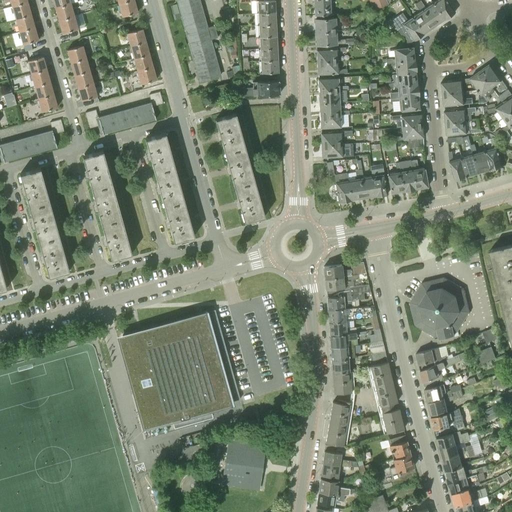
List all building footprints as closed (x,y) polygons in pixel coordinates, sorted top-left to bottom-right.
[(133,0),(129,0),(118,3),(122,16),(137,12),(133,0)] [(198,0),(177,0),(200,81),(220,76),(209,39),(218,37),(214,25),(206,27),(198,0)] [(258,12),(275,11),(274,0),(252,0),(253,1),(257,0),(258,12)] [(329,0),(314,0),(315,5),(315,15),(331,14),(330,4),(329,0)] [(378,12),(386,6),(386,5),(388,4),(386,0),(369,0),(373,9),(374,9),(375,11),(378,12)] [(444,19),(433,3),(425,9),(423,6),(424,5),(419,0),(415,0),(417,2),(434,26),(439,23),(440,22),(442,21),(444,19)] [(437,0),(433,3),(444,19),(444,20),(455,12),(446,0),(437,0)] [(15,19),(31,14),(27,2),(12,6),(15,19)] [(434,26),(417,2),(415,4),(418,9),(419,9),(420,11),(412,17),(424,33),(427,32),(428,31),(429,29),(434,26)] [(71,3),(55,8),(58,20),(74,16),(71,3)] [(259,25),(275,24),(275,11),(258,12),(259,25)] [(19,31),(34,27),(31,14),(15,19),(19,31)] [(424,33),(412,17),(407,21),(402,14),(400,16),(399,15),(394,18),(395,19),(393,21),(401,34),(404,35),(404,38),(411,37),(412,38),(412,39),(414,40),(424,33)] [(74,16),(58,20),(62,33),(78,28),(74,16)] [(316,31),(335,31),(335,20),(338,20),(340,22),(344,21),(343,17),(315,19),(316,31)] [(259,36),(276,35),(275,24),(259,25),(259,36)] [(38,39),(34,27),(19,31),(22,44),(38,39)] [(126,33),(130,46),(145,41),(142,28),(126,33)] [(336,41),(335,31),(316,31),(317,44),(345,43),(348,43),(348,45),(354,44),(354,38),(345,39),(340,40),(338,41),(336,41)] [(260,48),(277,47),(276,35),(259,36),(260,48)] [(145,41),(130,46),(133,58),(149,54),(145,41)] [(67,49),(71,62),(86,58),(83,45),(67,49)] [(261,60),(277,59),(277,47),(260,48),(261,60)] [(317,62),(337,60),(336,51),(339,50),(341,52),(345,51),(345,47),(316,49),(317,62)] [(386,63),(415,59),(414,53),(414,51),(414,50),(413,48),(413,47),(394,49),(395,59),(392,59),(392,58),(386,59),(386,63)] [(149,54),(133,58),(137,70),(152,66),(149,54)] [(31,73),(46,69),(43,56),(27,60),(31,73)] [(12,58),(6,60),(8,68),(14,66),(12,58)] [(86,58),(71,62),(74,75),(90,70),(86,58)] [(278,72),(277,59),(261,60),(261,73),(278,72)] [(416,72),(415,59),(386,63),(386,65),(393,65),(393,64),(395,64),(396,74),(416,72)] [(337,60),(317,62),(318,74),(346,73),(346,69),(342,69),(340,71),(338,71),(337,60)] [(480,71),(492,87),(500,82),(501,84),(500,84),(504,90),(507,88),(490,64),(486,67),(484,67),(482,69),(481,70),(480,71)] [(152,66),(137,70),(140,83),(156,79),(152,66)] [(34,86),(50,81),(46,69),(31,73),(34,86)] [(90,70),(74,75),(78,87),(93,83),(90,70)] [(492,87),(480,71),(479,71),(476,73),(475,75),(470,78),(481,94),(487,102),(490,100),(486,94),(485,95),(484,93),(492,87)] [(398,86),(417,84),(417,78),(417,76),(417,74),(416,72),(396,74),(390,74),(391,83),(388,83),(388,87),(398,86)] [(318,91),(347,89),(347,86),(340,86),(340,87),(338,87),(337,77),(317,78),(318,91)] [(443,94),(462,91),(461,82),(464,82),(464,83),(470,82),(470,78),(441,81),(442,88),(442,92),(443,94)] [(253,95),(279,94),(278,87),(279,86),(279,83),(278,82),(278,80),(252,81),(253,95)] [(38,98),(53,94),(50,81),(34,86),(38,98)] [(93,83),(78,87),(81,100),(97,96),(93,83)] [(390,99),(419,96),(418,83),(417,84),(398,86),(398,92),(389,93),(390,99)] [(319,103),(339,102),(338,92),(341,92),(341,93),(347,93),(347,89),(318,91),(319,103)] [(511,96),(511,95),(508,90),(499,97),(503,103),(511,96)] [(148,94),(150,100),(161,97),(159,91),(148,94)] [(462,91),(443,94),(443,100),(444,106),(472,103),(472,99),(466,100),(466,101),(463,102),(462,91)] [(57,107),(53,94),(38,98),(42,111),(57,107)] [(418,96),(419,96),(390,99),(390,102),(396,102),(396,101),(399,101),(400,111),(420,108),(419,107),(420,105),(420,103),(419,101),(418,96)] [(511,96),(503,103),(496,107),(488,109),(489,113),(495,112),(495,111),(498,110),(503,118),(511,111),(511,96)] [(150,100),(151,104),(152,106),(163,103),(161,97),(150,100)] [(320,115),(348,113),(348,110),(342,110),(342,111),(339,112),(339,102),(319,103),(320,115)] [(155,118),(152,106),(151,104),(99,119),(99,121),(101,127),(102,133),(155,118)] [(446,123),(465,121),(464,111),(467,111),(467,112),(473,111),(473,107),(444,110),(445,116),(445,118),(445,120),(446,123)] [(87,118),(98,115),(96,109),(85,112),(87,118)] [(511,111),(503,118),(509,126),(507,127),(507,126),(501,130),(500,129),(494,133),(496,137),(503,133),(511,127),(511,111)] [(225,153),(245,147),(235,113),(215,119),(225,153)] [(348,114),(348,113),(320,115),(320,128),(340,127),(339,116),(342,116),(342,117),(348,117),(349,119),(355,119),(354,114),(348,114)] [(401,118),(402,127),(422,125),(421,124),(422,122),(422,120),(421,118),(421,117),(420,113),(391,115),(392,120),(398,119),(398,118),(401,118)] [(99,121),(99,119),(98,115),(87,118),(88,124),(91,124),(94,123),(97,122),(99,121)] [(49,122),(51,128),(62,125),(60,119),(49,122)] [(465,121),(446,123),(446,124),(446,125),(446,127),(447,130),(447,135),(475,133),(475,129),(468,130),(468,131),(466,131),(465,121)] [(62,125),(51,128),(52,132),(53,134),(64,131),(62,125)] [(422,125),(402,127),(403,137),(400,137),(400,136),(393,137),(394,140),(407,139),(423,137),(422,133),(423,133),(422,131),(423,130),(423,128),(422,126),(422,125)] [(321,145),(341,143),(341,134),(344,133),(347,134),(349,134),(349,130),(320,132),(321,145)] [(509,134),(507,130),(503,133),(500,135),(503,140),(510,135),(509,134)] [(53,134),(52,132),(0,146),(0,148),(0,149),(1,153),(2,154),(3,160),(56,145),(53,134)] [(154,173),(175,167),(165,133),(145,139),(154,173)] [(423,137),(407,139),(408,148),(423,146),(423,137)] [(494,148),(485,150),(491,169),(491,170),(503,166),(495,138),(491,139),(493,146),(494,145),(494,148)] [(341,143),(321,145),(322,157),(360,155),(360,151),(347,152),(345,153),(342,153),(341,143)] [(491,169),(485,150),(476,153),(475,151),(476,150),(474,144),(471,145),(479,172),(491,169)] [(479,172),(471,145),(468,146),(470,152),(471,154),(462,157),(467,176),(479,172)] [(255,181),(245,147),(225,153),(234,187),(255,181)] [(92,191),(112,185),(103,151),(82,156),(92,191)] [(467,176),(462,157),(452,160),(452,157),(453,157),(452,151),(449,152),(450,161),(455,180),(468,177),(467,176)] [(411,169),(415,189),(428,187),(424,167),(418,168),(416,159),(410,160),(411,169)] [(351,199),(348,179),(345,160),(341,160),(342,172),(343,172),(344,179),(335,181),(339,202),(351,200),(351,199)] [(375,196),(371,175),(362,176),(361,175),(362,174),(361,168),(362,168),(360,160),(357,161),(357,163),(358,169),(363,197),(374,195),(375,196)] [(328,176),(334,175),(331,161),(325,162),(328,176)] [(415,190),(415,189),(411,169),(403,170),(402,168),(403,168),(402,162),(399,163),(403,191),(415,190)] [(403,191),(399,163),(395,163),(396,169),(397,169),(397,172),(388,173),(391,192),(403,191),(403,192),(403,191)] [(380,173),(371,175),(375,196),(387,194),(382,165),(378,165),(379,172),(380,172),(380,173)] [(184,201),(175,167),(154,173),(164,207),(184,201)] [(29,208),(50,202),(40,168),(20,174),(29,208)] [(363,197),(358,169),(355,169),(356,176),(357,175),(357,177),(348,179),(351,199),(363,197)] [(255,181),(234,187),(244,222),(265,216),(255,181)] [(122,219),(112,185),(92,191),(102,225),(122,219)] [(184,201),(164,207),(174,241),(194,236),(184,201)] [(59,236),(50,202),(29,208),(39,242),(59,236)] [(122,219),(102,225),(111,259),(132,253),(122,219)] [(59,236),(39,242),(48,276),(69,271),(59,236)] [(501,281),(511,278),(511,247),(511,245),(493,249),(495,256),(492,256),(497,276),(499,275),(501,281)] [(324,278),(358,274),(366,273),(363,262),(350,263),(351,270),(342,271),(341,264),(324,266),(324,278)] [(358,274),(324,278),(325,288),(353,285),(353,279),(358,278),(358,274)] [(439,339),(455,335),(454,332),(458,332),(470,312),(465,290),(445,277),(422,283),(410,302),(415,325),(435,337),(439,336),(439,339)] [(511,278),(501,281),(502,287),(499,287),(504,307),(507,307),(508,313),(511,311),(511,278)] [(353,285),(325,288),(326,296),(364,293),(370,292),(369,285),(353,287),(353,285)] [(364,293),(326,296),(326,303),(326,306),(328,308),(352,307),(352,300),(364,299),(364,293)] [(352,307),(328,308),(329,322),(345,320),(370,317),(376,316),(373,305),(352,307)] [(216,307),(120,330),(145,435),(215,418),(213,407),(235,402),(218,333),(222,332),(216,307)] [(356,331),(356,327),(346,328),(345,320),(329,322),(330,334),(346,333),(356,331)] [(487,343),(500,338),(495,327),(483,333),(487,343)] [(330,346),(354,344),(357,344),(357,337),(356,331),(346,333),(330,334),(330,339),(329,341),(329,344),(330,346)] [(374,335),(369,336),(370,342),(382,340),(381,333),(374,335)] [(348,358),(355,357),(354,344),(330,346),(331,348),(330,350),(330,353),(331,354),(331,359),(348,358)] [(369,348),(370,354),(384,351),(383,345),(369,348)] [(416,353),(421,371),(448,359),(446,355),(442,357),(439,347),(416,353)] [(492,347),(475,354),(480,365),(496,358),(492,347)] [(502,348),(496,351),(499,357),(500,362),(506,359),(502,348)] [(384,351),(370,354),(372,360),(386,357),(384,351)] [(444,380),(439,369),(466,358),(464,353),(459,355),(448,359),(421,371),(420,371),(423,382),(425,381),(427,386),(430,385),(444,380)] [(348,358),(331,359),(332,364),(331,366),(331,369),(332,370),(332,372),(349,371),(348,358)] [(372,375),(381,373),(390,371),(388,362),(379,364),(370,366),(372,375)] [(350,371),(349,371),(332,372),(334,393),(351,392),(350,371)] [(381,373),(372,375),(375,387),(384,385),(393,383),(390,371),(381,373)] [(508,375),(494,380),(498,390),(511,385),(508,375)] [(469,385),(477,382),(475,377),(467,380),(469,385)] [(384,385),(375,387),(377,396),(386,394),(395,392),(393,383),(384,385)] [(427,396),(428,402),(452,396),(451,393),(461,389),(461,385),(450,387),(451,390),(446,391),(445,384),(425,389),(425,390),(425,392),(426,395),(427,396)] [(511,388),(503,392),(509,404),(511,402),(511,388)] [(452,396),(428,402),(431,414),(448,411),(446,402),(463,396),(461,389),(451,393),(452,396)] [(386,394),(377,396),(380,406),(388,404),(397,402),(395,392),(386,394)] [(326,443),(343,445),(350,405),(333,402),(326,443)] [(484,411),(487,416),(497,411),(494,405),(484,411)] [(399,408),(390,410),(381,412),(384,423),(393,420),(401,418),(399,408)] [(502,408),(497,411),(487,416),(486,417),(488,421),(505,413),(502,408)] [(455,425),(452,412),(432,417),(436,435),(456,430),(465,427),(464,422),(457,423),(458,424),(455,425)] [(393,420),(384,423),(386,433),(395,431),(404,429),(401,418),(393,420)] [(507,423),(504,418),(496,422),(499,427),(507,423)] [(440,448),(456,444),(470,440),(469,435),(462,436),(461,431),(437,437),(437,439),(437,440),(438,443),(440,448)] [(388,439),(394,458),(410,454),(405,435),(388,439)] [(220,459),(223,439),(214,437),(211,457),(220,459)] [(265,467),(265,464),(262,464),(265,445),(229,440),(223,482),(259,487),(261,469),(265,469),(265,467)] [(325,444),(323,463),(340,465),(344,466),(358,466),(363,464),(362,459),(358,459),(356,460),(356,461),(341,459),(342,447),(325,444)] [(456,444),(440,448),(440,449),(440,450),(440,453),(441,454),(443,458),(474,449),(473,445),(458,449),(456,444)] [(474,449),(443,458),(444,463),(444,464),(445,467),(446,471),(463,466),(461,459),(476,454),(474,449)] [(394,458),(388,460),(390,466),(383,468),(385,475),(414,466),(410,454),(394,458)] [(340,465),(323,463),(321,475),(338,478),(340,465)] [(463,466),(446,471),(448,477),(449,482),(488,470),(486,465),(476,468),(477,470),(473,471),(472,468),(466,470),(464,465),(463,466)] [(488,470),(449,482),(452,493),(471,487),(470,484),(485,479),(485,478),(490,477),(488,470)] [(319,484),(318,492),(344,495),(346,495),(353,492),(354,489),(337,487),(338,481),(320,478),(320,481),(319,481),(319,483),(319,484)] [(471,487),(452,493),(456,505),(481,497),(479,489),(474,491),(473,487),(471,487)] [(344,495),(318,492),(318,497),(317,497),(317,499),(317,500),(317,502),(334,505),(335,499),(337,500),(343,501),(344,495)] [(397,511),(398,511),(396,507),(387,510),(382,495),(361,503),(364,511),(397,511)] [(488,495),(481,497),(456,505),(457,511),(477,511),(475,505),(489,501),(488,495)] [(316,507),(315,511),(330,511),(331,509),(331,507),(333,507),(334,505),(317,502),(316,507)]
